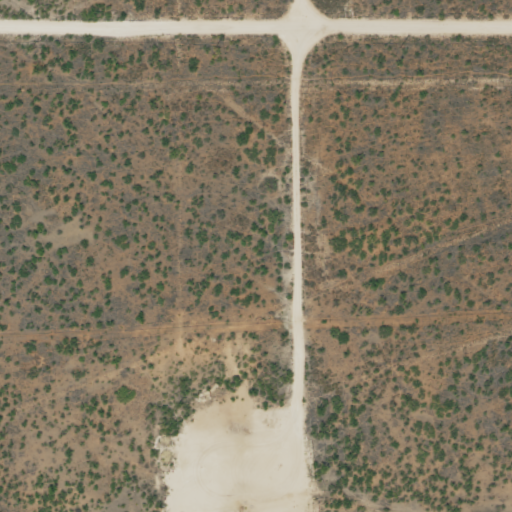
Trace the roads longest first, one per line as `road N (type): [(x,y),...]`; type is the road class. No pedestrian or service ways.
road 1 (track): [(0,43),(511,34)]
road 2 (track): [(285,511),(283,39)]
